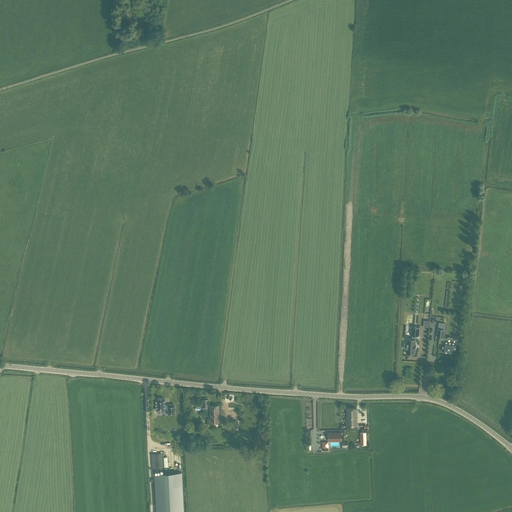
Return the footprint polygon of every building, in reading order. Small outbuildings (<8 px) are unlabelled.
[(437,337),(444,337),(445,329),(444,329),(445,323),(439,322),(437,337)] [(411,335),(419,336),(419,327),(411,326),(411,335)] [(406,348),(406,353),(415,354),(415,348),(416,348),(416,344),(415,344),(416,339),(415,339),(416,336),(412,335),(412,339),(407,338),(407,343),(404,343),(404,348),(406,348)] [(445,338),(440,337),(439,342),(443,343),(442,351),(455,353),(456,344),(456,342),(444,341),(445,338)] [(164,405),(164,398),(161,398),(158,398),(155,398),(155,410),(165,410),(165,409),(168,409),(168,414),(174,414),(174,404),(167,404),(167,405),(164,405)] [(207,418),(207,422),(219,422),(219,405),(209,405),(209,418),(207,418)] [(346,408),(346,426),(357,426),(357,408),(346,408)] [(328,441),(342,441),(342,432),(328,432),(328,441)] [(153,470),(163,469),(162,453),(151,453),(151,454),(151,456),(152,456),(153,470)] [(183,511),(181,472),(154,473),(156,511),(183,511)]
